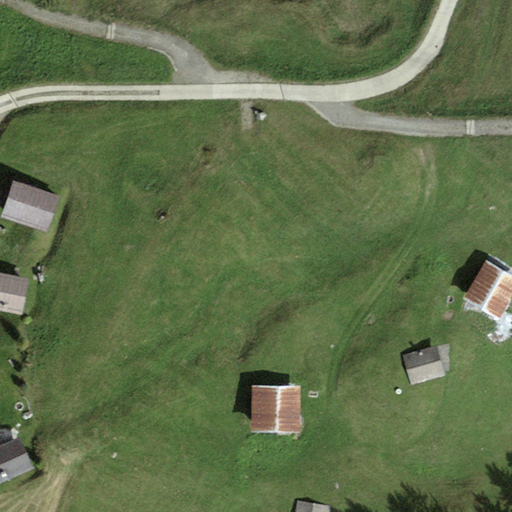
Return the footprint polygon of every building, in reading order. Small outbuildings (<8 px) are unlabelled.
[(59,203),(20,188),(9,218),(48,232),(59,203)] [(511,302),(511,275),(494,267),(477,301),(506,315),(511,302)] [(31,284),(0,276),(0,308),(25,314),(31,284)] [(443,352),(415,360),(422,383),(449,376),(443,352)] [(305,392),(260,391),(259,431),(304,432),(305,392)] [(21,443),(0,452),(0,487),(35,471),(21,443)]
